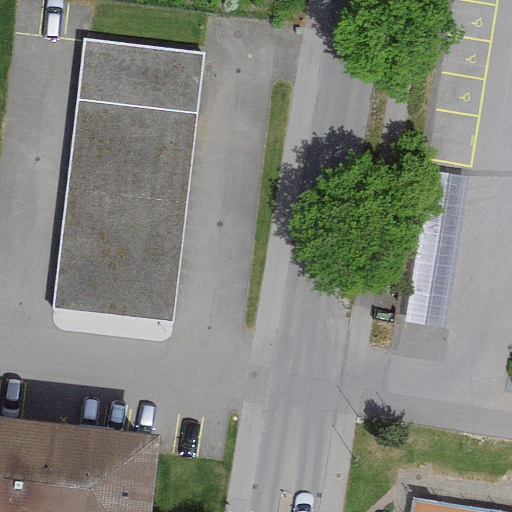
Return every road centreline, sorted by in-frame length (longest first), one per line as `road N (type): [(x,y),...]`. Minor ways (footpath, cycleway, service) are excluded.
road 1 (residential): [(364,0),(285,511)]
road 2 (unknown): [(3,373),(51,42)]
road 3 (unknown): [(254,410),(0,373)]
